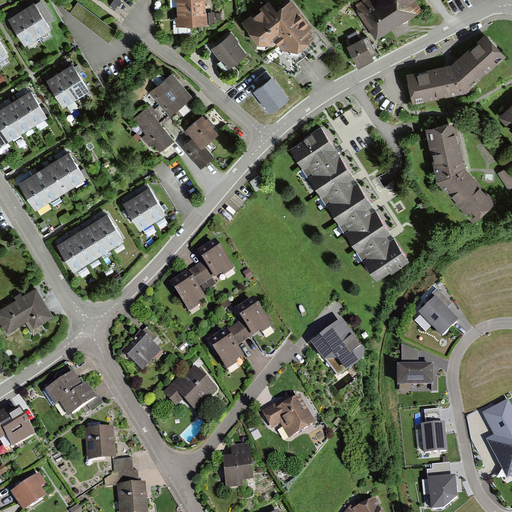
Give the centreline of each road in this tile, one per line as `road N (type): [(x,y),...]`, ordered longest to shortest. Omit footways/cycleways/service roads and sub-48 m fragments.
road 1 (residential): [(90,327),(150,274),(283,123),(455,23),(511,5)]
road 2 (residential): [(511,324),(470,336),(453,365),(474,484),(496,511)]
road 3 (residential): [(90,327),(0,182)]
road 4 (residential): [(173,472),(204,452),(286,349)]
road 5 (residential): [(90,327),(173,472)]
